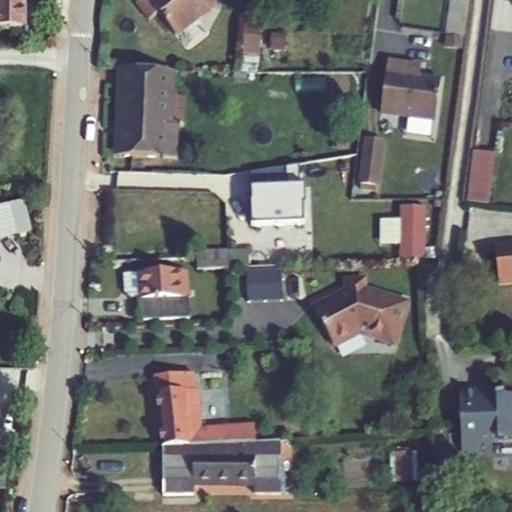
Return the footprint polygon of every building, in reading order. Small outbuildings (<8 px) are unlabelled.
[(0,0),(0,29),(22,29),(25,26),(25,0),(0,0)] [(148,0),(136,11),(150,27),(159,19),(177,39),(200,20),(200,9),(209,9),(209,0),(148,0)] [(445,0),(444,6),(463,9),(464,0),(445,0)] [(463,9),(444,6),(440,41),(458,43),(463,9)] [(254,23),(238,22),(234,77),(255,77),(256,56),(252,56),(254,23)] [(414,84),(415,78),(400,75),(400,71),(382,69),(375,120),(429,127),(435,87),(414,84)] [(156,74),(118,72),(114,159),(168,162),(170,130),(154,128),(156,74)] [(377,149),(362,147),(356,189),(371,191),(377,149)] [(464,202),(484,205),(491,155),(470,153),(464,202)] [(270,170),(271,191),(251,191),(251,205),(250,205),(251,230),(303,228),(303,209),(305,209),(304,190),(299,190),(299,166),(270,170)] [(0,237),(34,229),(26,197),(0,203),(0,237)] [(412,206),(391,207),(391,224),(392,244),(392,261),(414,261),(413,255),(412,206)] [(391,224),(371,225),(372,245),(392,244),(391,224)] [(511,249),(490,250),(492,280),(511,279),(511,249)] [(272,250),(189,252),(189,270),(219,269),(272,267),(272,250)] [(138,320),(182,318),(180,270),(122,274),(123,292),(129,298),(137,298),(138,320)] [(354,277),(332,278),(334,295),(355,293),(354,277)] [(327,296),(303,309),(323,344),(349,330),(365,334),(365,337),(381,341),(393,302),(374,297),(374,298),(355,293),(334,295),(328,297),(327,296)] [(177,374),(149,375),(156,446),(175,445),(174,411),(190,410),(189,390),(178,391),(177,374)] [(466,394),(447,395),(452,459),(471,457),(471,449),(511,445),(511,426),(510,401),(493,402),(493,400),(484,401),(485,408),(471,409),(466,401),(466,394)] [(470,394),(466,394),(466,401),(471,409),(485,408),(484,401),(470,402),(470,394)] [(157,489),(188,489),(187,481),(249,477),(250,488),(259,488),(259,440),(249,441),(178,445),(175,445),(156,446),(155,446),(157,489)] [(259,488),(250,488),(250,492),(275,490),(272,440),(259,440),(259,488)] [(398,479),(417,479),(418,450),(399,450),(398,479)] [(188,489),(157,489),(157,496),(188,497),(188,489)]
